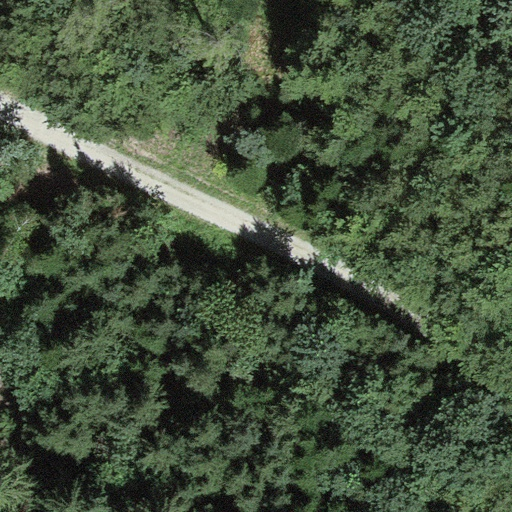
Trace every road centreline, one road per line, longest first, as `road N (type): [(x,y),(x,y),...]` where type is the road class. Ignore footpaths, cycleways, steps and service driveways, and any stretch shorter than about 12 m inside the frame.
road 1 (track): [(0,111),(263,233),(511,371)]
road 2 (track): [(33,511),(0,393)]
